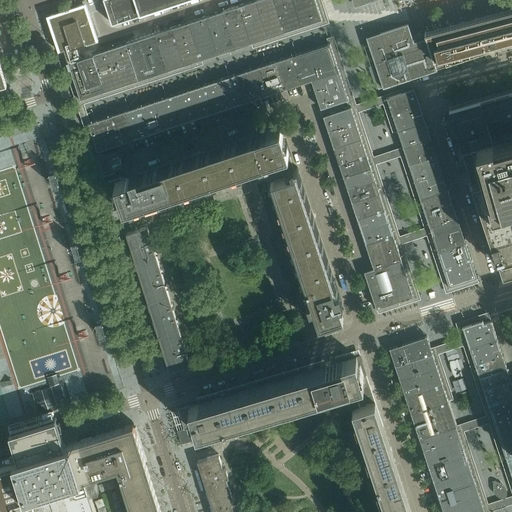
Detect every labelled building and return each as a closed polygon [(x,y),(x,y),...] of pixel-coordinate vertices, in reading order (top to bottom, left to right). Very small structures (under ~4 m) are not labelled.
[(81,100),(218,54),(323,19),(316,0),(254,0),(81,57),(77,46),(87,43),(97,40),(89,17),(85,4),(49,16),(60,50),(59,51),(63,63),(68,62),(81,100)] [(113,23),(183,0),(114,0),(113,2),(111,4),(110,7),(110,9),(110,12),(111,14),(113,23)] [(489,54),(511,47),(511,7),(426,33),(437,70),(489,54)] [(437,70),(426,33),(422,34),(419,35),(413,37),(409,23),(366,36),(370,45),(382,86),(437,70)] [(340,71),(331,42),(293,55),(302,83),(312,80),(340,71)] [(293,55),(276,60),(285,89),(302,83),(293,55)] [(276,60),(259,66),(269,94),(285,89),(276,60)] [(259,66),(247,70),(256,98),(269,94),(259,66)] [(247,70),(234,74),(244,103),(256,98),(247,70)] [(340,71),(312,80),(321,108),(349,99),(340,71)] [(244,103),(234,74),(222,78),(231,107),(244,103)] [(222,78),(207,83),(216,112),(231,107),(222,78)] [(207,83),(191,89),(200,117),(216,112),(207,83)] [(420,104),(414,88),(414,87),(386,97),(392,113),(420,104)] [(191,89),(155,100),(164,129),(200,117),(191,89)] [(511,89),(487,97),(460,105),(459,103),(452,105),(452,107),(449,108),(461,142),(464,147),(511,133),(511,89)] [(155,100),(138,106),(148,134),(164,129),(155,100)] [(426,121),(420,104),(392,113),(398,130),(426,121)] [(138,106),(126,110),(135,138),(148,134),(138,106)] [(336,111),(324,115),(323,116),(328,130),(357,121),(353,110),(352,106),(336,111)] [(126,110),(113,114),(123,143),(135,138),(126,110)] [(123,143),(113,114),(88,122),(98,150),(98,151),(123,143)] [(357,121),(328,130),(334,147),(362,137),(357,121)] [(426,121),(398,130),(403,147),(431,138),(426,121)] [(161,197),(252,167),(278,159),(277,156),(280,155),(289,153),(289,152),(280,126),(263,132),(123,178),(122,175),(107,180),(116,210),(160,195),(160,197),(161,197)] [(511,133),(464,147),(469,162),(473,176),(476,188),(501,271),(511,267),(511,133)] [(362,137),(334,147),(339,163),(368,154),(362,137)] [(431,138),(403,147),(409,164),(437,154),(431,138)] [(126,167),(120,148),(103,153),(103,154),(99,155),(102,162),(104,167),(108,172),(115,170),(115,171),(126,167)] [(289,153),(280,155),(282,160),(281,160),(285,171),(294,168),(289,153)] [(368,154),(339,163),(343,176),(372,167),(368,154)] [(437,154),(409,164),(414,180),(442,171),(437,154)] [(372,167),(343,176),(348,189),(376,179),(372,167)] [(442,171),(414,180),(420,197),(448,188),(442,171)] [(335,279),(321,239),(299,172),(271,181),(311,302),(314,309),(312,310),(314,318),(316,317),(319,326),(320,325),(321,327),(344,320),(343,318),(344,317),(338,301),(342,300),(335,279)] [(376,179),(348,189),(352,201),(380,191),(376,179)] [(29,183),(24,183),(38,239),(38,223),(46,223),(49,223),(58,221),(65,221),(60,201),(48,201),(44,202),(43,195),(30,195),(29,189),(29,183)] [(448,188),(420,197),(430,226),(458,217),(448,188)] [(380,191),(352,201),(357,218),(386,208),(380,191)] [(386,208),(357,218),(366,243),(394,233),(386,208)] [(458,217),(430,226),(438,251),(466,242),(458,217)] [(159,261),(156,254),(148,226),(127,233),(127,234),(124,235),(129,251),(132,250),(134,255),(131,256),(135,268),(159,261)] [(394,233),(366,243),(374,268),(402,258),(394,233)] [(466,242),(438,251),(443,268),(471,259),(466,242)] [(415,296),(402,258),(374,268),(365,271),(364,271),(377,308),(415,296)] [(471,259),(443,268),(450,287),(478,277),(471,259)] [(169,295),(167,288),(159,261),(135,268),(140,285),(143,284),(144,290),(142,290),(145,302),(169,295)] [(180,329),(178,323),(169,295),(145,302),(149,315),(152,314),(154,319),(155,324),(153,325),(156,334),(156,336),(180,329)] [(491,316),(465,325),(468,336),(466,337),(469,347),(477,344),(498,338),(491,316)] [(191,364),(189,357),(180,329),(156,336),(157,339),(159,344),(161,348),(164,352),(166,358),(163,359),(167,371),(170,370),(191,364)] [(398,345),(389,348),(395,365),(433,352),(428,335),(415,339),(398,345)] [(477,344),(469,347),(475,364),(503,354),(498,338),(477,344)] [(438,368),(438,366),(433,352),(395,365),(400,381),(438,368)] [(503,354),(475,364),(479,376),(507,367),(503,354)] [(200,439),(213,435),(355,392),(360,407),(365,405),(362,397),(373,393),(361,355),(190,406),(179,409),(185,429),(178,431),(182,444),(193,440),(200,439)] [(461,370),(457,359),(451,364),(455,374),(463,375),(461,370)] [(507,367),(479,376),(483,389),(511,379),(507,367)] [(444,384),(438,368),(400,381),(405,396),(444,384)] [(224,389),(226,394),(268,381),(266,376),(224,389)] [(11,379),(0,382),(0,384),(1,388),(13,384),(12,381),(11,379)] [(511,380),(511,379),(483,389),(489,405),(511,397),(511,380)] [(449,400),(444,384),(405,396),(411,413),(449,400)] [(376,401),(373,393),(362,397),(365,405),(376,401)] [(511,397),(489,405),(494,422),(511,416),(511,397)] [(458,425),(453,413),(449,400),(411,413),(419,438),(458,425)] [(411,511),(401,481),(383,425),(384,424),(376,401),(365,405),(360,407),(353,410),(383,500),(386,511),(411,511)] [(511,416),(494,422),(500,439),(511,434),(511,416)] [(18,455),(19,459),(15,460),(0,464),(0,500),(3,509),(3,511),(96,511),(86,478),(91,477),(79,440),(72,442),(65,444),(60,427),(57,417),(10,432),(16,450),(17,452),(18,455)] [(161,511),(147,464),(134,423),(79,440),(91,477),(105,472),(108,482),(121,478),(131,511),(161,511)] [(458,425),(419,438),(423,450),(462,438),(458,425)] [(511,434),(500,439),(505,456),(511,453),(511,434)] [(476,480),(462,438),(423,450),(437,492),(476,480)] [(230,489),(227,478),(219,454),(198,461),(200,468),(197,469),(204,490),(207,489),(209,496),(230,489)] [(484,511),(483,507),(485,506),(476,480),(437,492),(443,511),(484,511)] [(497,481),(496,481),(497,482),(494,483),(493,484),(493,486),(494,488),(494,490),(496,492),(497,494),(499,496),(501,497),(503,498),(504,498),(503,497),(506,496),(506,495),(506,493),(506,491),(505,488),(504,486),(503,485),(501,483),(499,482),(497,481)] [(237,511),(230,489),(209,496),(211,503),(209,504),(211,511),(237,511)]
